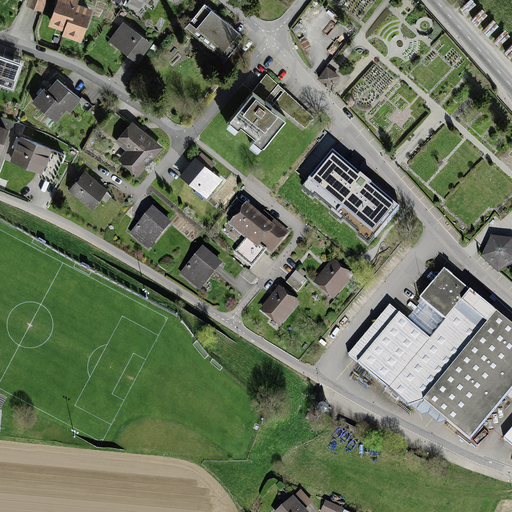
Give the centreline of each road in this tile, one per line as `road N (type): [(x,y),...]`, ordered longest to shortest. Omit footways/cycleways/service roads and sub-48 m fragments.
road 1 (residential): [(228,324),(105,249),(0,198)]
road 2 (residential): [(438,230),(267,38)]
road 3 (residential): [(511,470),(310,376)]
road 4 (residential): [(180,138),(76,67),(0,38)]
road 5 (residential): [(310,376),(438,230)]
road 6 (residential): [(228,324),(298,233),(247,184)]
road 7 (residential): [(267,38),(180,138)]
